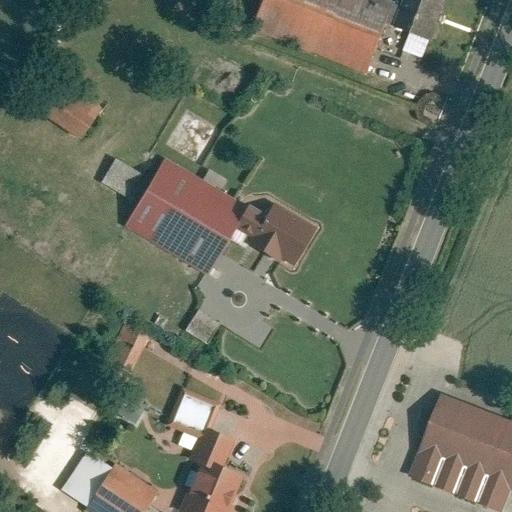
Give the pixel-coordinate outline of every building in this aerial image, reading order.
[(369,76),(394,5),(378,0),(265,0),(253,36),(369,76)] [(448,5),(432,0),(407,0),(394,38),(433,51),(448,5)] [(37,121),(75,141),(93,107),(55,87),(37,121)] [(246,214),(161,167),(121,238),(206,286),(246,214)] [(320,234),(269,208),(246,251),(248,253),(245,260),(273,274),(276,268),(297,279),(320,234)] [(183,330),(203,341),(214,322),(194,311),(183,330)] [(147,343),(121,330),(95,384),(121,396),(147,343)] [(511,420),(435,393),(402,485),(476,511),(502,511),(507,499),(511,501),(511,420)] [(225,511),(238,483),(221,476),(234,446),(201,432),(184,471),(197,477),(182,511),(225,511)] [(145,511),(155,497),(111,469),(84,511),(145,511)]
